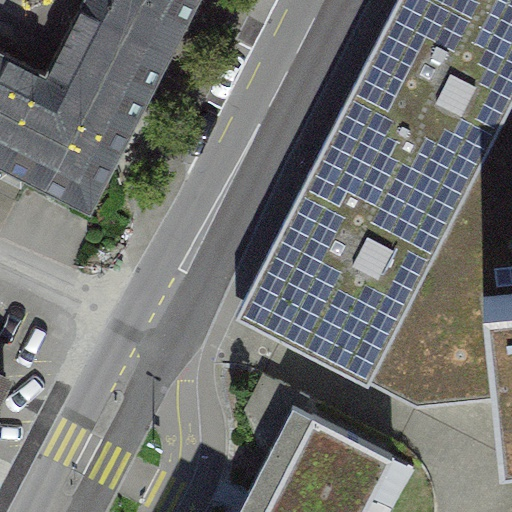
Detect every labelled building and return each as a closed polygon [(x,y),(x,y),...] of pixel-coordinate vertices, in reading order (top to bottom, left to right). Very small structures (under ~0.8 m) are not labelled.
[(83,0),(46,73),(140,121),(201,0),(83,0)] [(447,202),(511,83),(511,0),(399,0),(328,140),(447,202)] [(140,121),(46,73),(0,49),(0,166),(83,209),(97,204),(140,121)] [(511,278),(511,83),(447,202),(356,376),(418,407),(496,400),(483,281),(511,278)] [(356,376),(447,202),(328,140),(237,314),(356,376)] [(511,278),(483,281),(496,400),(499,429),(511,428),(511,278)] [(261,378),(243,437),(281,448),(298,389),(261,378)] [(364,511),(394,455),(315,413),(263,511),(364,511)]
